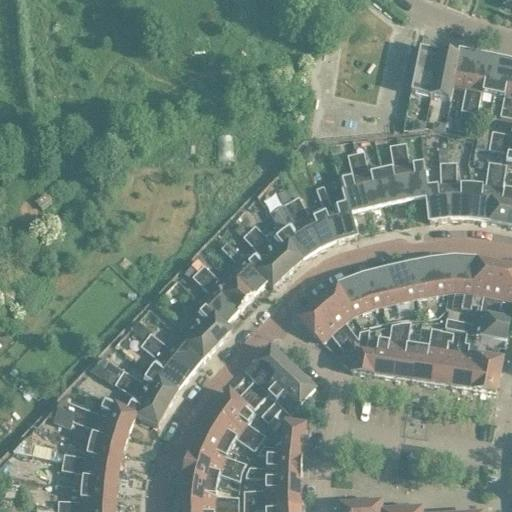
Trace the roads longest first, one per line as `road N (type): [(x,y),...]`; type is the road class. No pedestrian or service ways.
road 1 (residential): [(276,319),(315,276),(346,257),(391,246),(511,252)]
road 2 (residential): [(157,511),(160,463),(199,405),(276,319)]
road 3 (residential): [(330,429),(336,388),(276,319)]
